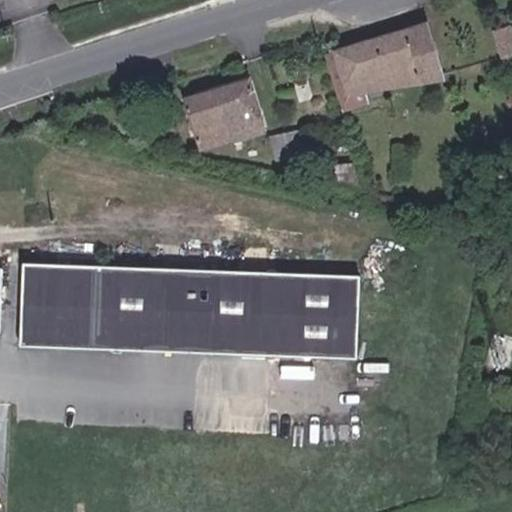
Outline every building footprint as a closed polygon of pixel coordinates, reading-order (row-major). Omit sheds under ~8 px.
[(470,0),(475,16),(495,10),(492,0),(470,0)] [(493,45),(511,49),(511,21),(498,19),(493,45)] [(432,23),(338,52),(356,107),(449,83),(432,23)] [(127,99),(153,90),(143,66),(118,76),(127,99)] [(253,81),(188,100),(208,158),(272,136),(253,81)] [(298,157),(347,170),(339,139),(298,139),(298,157)] [(8,263),(0,263),(0,339),(5,339),(8,263)] [(363,279),(29,267),(24,343),(359,359),(363,279)]
